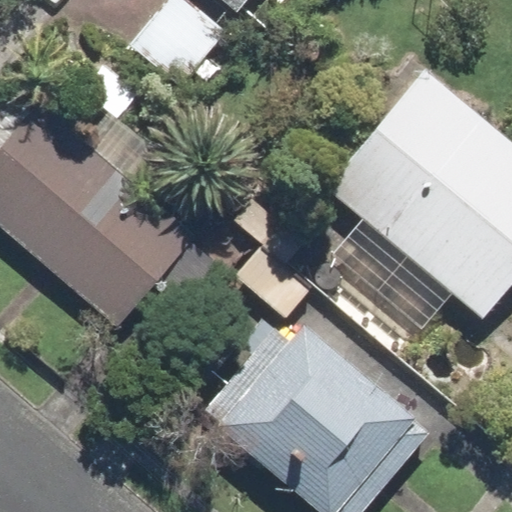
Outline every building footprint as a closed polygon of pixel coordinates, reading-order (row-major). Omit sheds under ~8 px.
[(171,0),(134,45),(183,85),(226,34),(184,0),(171,0)] [(221,0),(239,15),(251,0),(221,0)] [(511,142),(430,67),(329,176),(486,321),(511,292),(511,142)] [(39,97),(0,138),(0,209),(113,314),(187,235),(39,97)] [(213,414),(323,511),(340,511),(423,420),(304,313),(213,414)]
